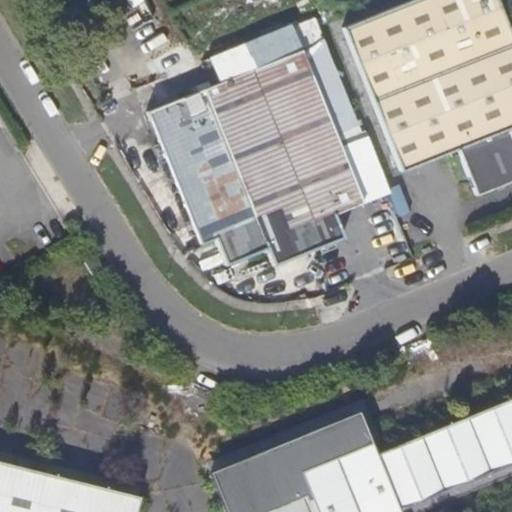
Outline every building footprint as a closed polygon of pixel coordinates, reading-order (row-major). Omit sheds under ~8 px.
[(115,0),(135,32),(155,20),(142,0),(115,0)] [(457,149),(475,194),(511,179),(511,140),(507,128),(511,125),(511,43),(494,0),(412,0),(344,28),(400,171),(457,149)] [(146,112),(158,141),(199,243),(213,238),(225,265),(265,249),(272,264),(316,247),(342,237),(333,214),(361,203),(337,142),(359,133),(321,41),(290,54),(282,34),(184,74),(191,94),(146,112)] [(104,271),(94,255),(83,261),(93,277),(104,271)] [(314,438),(311,430),(208,471),(224,511),(511,511),(511,395),(374,451),(367,435),(364,436),(355,412),(327,424),(329,431),(314,438)] [(204,461),(208,471),(311,430),(307,420),(204,461)] [(327,424),(311,430),(314,438),(329,431),(327,424)] [(0,449),(0,461),(134,491),(136,481),(0,449)] [(129,511),(134,491),(0,461),(0,511),(129,511)]
